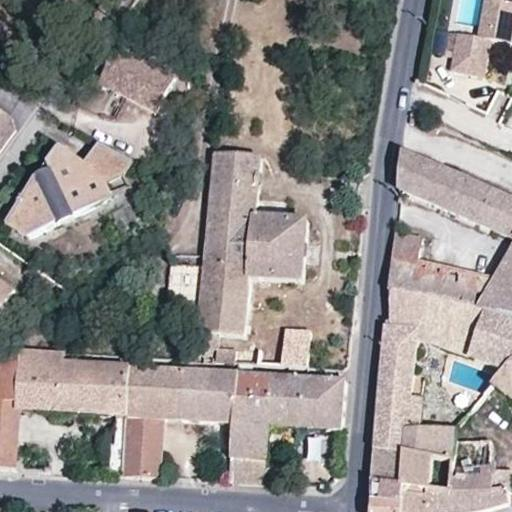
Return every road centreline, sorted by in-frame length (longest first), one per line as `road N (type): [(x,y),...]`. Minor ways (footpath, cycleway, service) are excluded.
road 1 (tertiary): [(418,0),(390,139),(359,511)]
road 2 (tertiary): [(351,511),(0,492)]
road 3 (residential): [(0,177),(120,0)]
